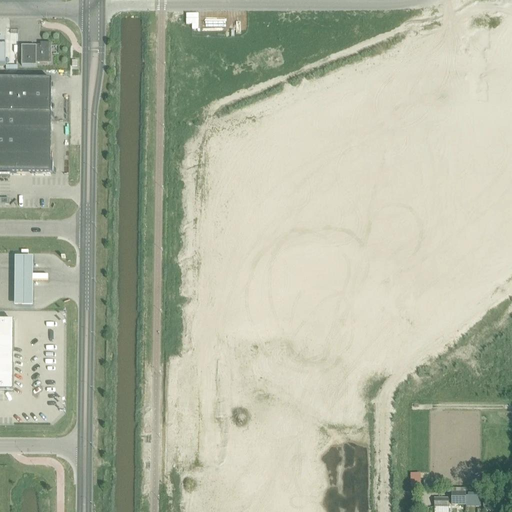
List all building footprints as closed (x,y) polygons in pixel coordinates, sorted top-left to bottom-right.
[(36,64),(51,64),(51,44),(40,44),(40,49),(36,49),(36,47),(21,47),(21,66),(36,66),(36,64)] [(0,79),(0,173),(50,175),(52,80),(0,79)] [(14,259),(14,310),(33,310),(33,259),(14,259)] [(0,321),(0,391),(13,392),(13,322),(4,322),(0,321)] [(465,493),(451,493),(451,505),(465,505),(465,493)] [(434,499),(434,507),(448,507),(448,499),(434,499)]
